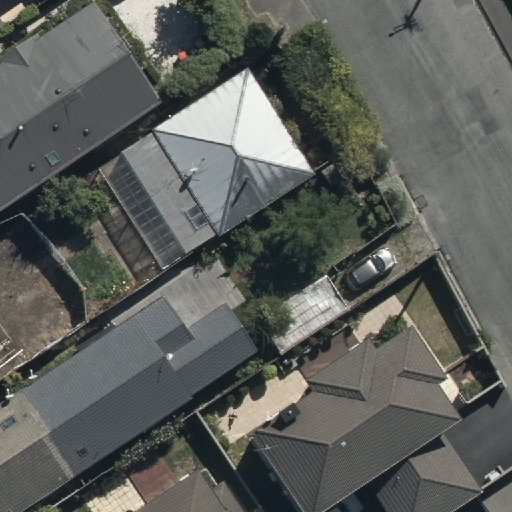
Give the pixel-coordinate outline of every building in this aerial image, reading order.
[(98,0),(79,0),(0,54),(0,196),(159,87),(98,0)] [(246,56),(147,117),(150,121),(94,156),(159,261),(314,165),(246,56)] [(259,310),(280,344),(345,303),(325,270),(259,310)] [(160,283),(0,388),(0,511),(257,342),(222,289),(182,316),(160,283)] [(301,390),(242,430),(298,511),(310,511),(353,484),(371,511),(460,511),(480,499),(432,428),(451,416),(427,380),(436,373),(402,323),(366,348),(358,335),(293,379),(301,390)] [(193,482),(146,511),(227,511),(223,504),(212,511),(193,482)]
